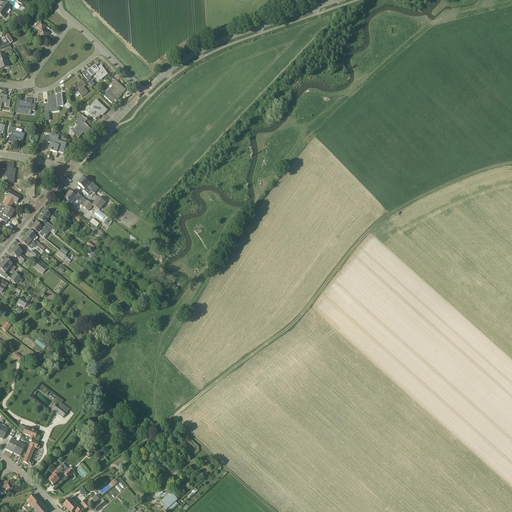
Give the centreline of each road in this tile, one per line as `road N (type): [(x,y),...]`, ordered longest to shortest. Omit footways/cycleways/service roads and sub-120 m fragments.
road 1 (track): [(159,427),(289,327),(384,216),(461,176),(511,162)]
road 2 (tertiary): [(143,91),(220,40),(333,0)]
road 3 (track): [(51,505),(159,427)]
